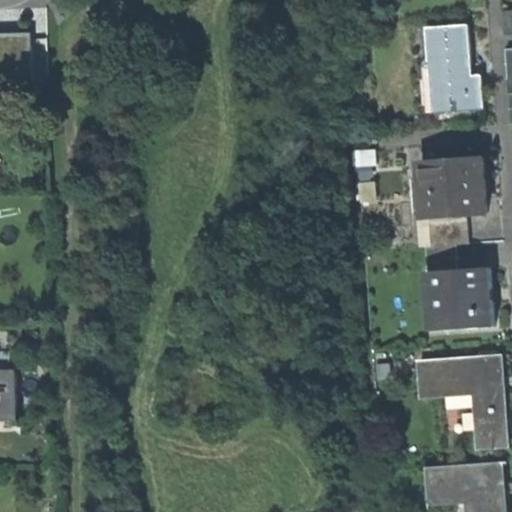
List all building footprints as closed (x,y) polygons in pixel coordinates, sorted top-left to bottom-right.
[(471,20),(428,24),(431,64),(438,64),(441,108),(488,104),(486,71),(471,72),(470,59),(474,59),(471,20)] [(0,90),(39,89),(37,31),(0,32),(0,90)] [(425,156),(428,213),(433,212),(462,211),(471,210),(491,209),(487,152),(425,156)] [(462,211),(464,237),(473,236),(471,210),(462,211)] [(462,211),(433,212),(434,238),(461,237),(464,237),(462,211)] [(462,264),(461,237),(434,238),(430,239),(432,266),(462,264)] [(462,264),(432,266),(435,325),(497,322),(494,262),(462,264)] [(422,354),(424,393),(450,391),(450,385),(477,384),(481,444),(511,441),(511,428),(507,349),(422,354)] [(0,411),(20,410),(18,365),(0,366),(0,411)] [(511,511),(508,455),(430,460),(432,501),(453,499),(453,493),(478,491),(479,511),(511,511)]
